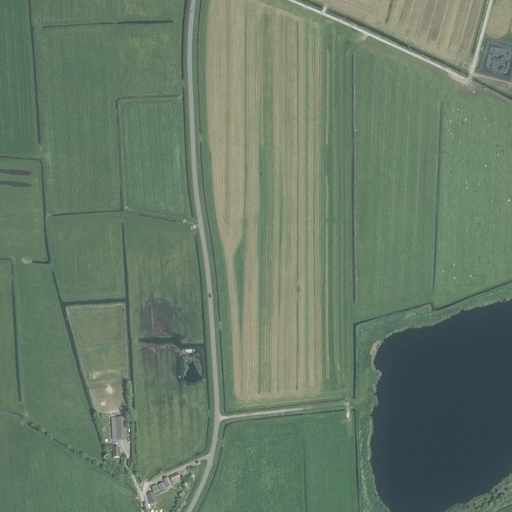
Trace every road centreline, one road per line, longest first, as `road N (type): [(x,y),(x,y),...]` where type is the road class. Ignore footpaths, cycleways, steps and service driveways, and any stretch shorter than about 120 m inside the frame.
road 1 (unclassified): [(189,511),(209,468),(218,399),(192,130),(195,0)]
road 2 (track): [(217,420),(355,403),(365,370)]
road 3 (track): [(143,511),(134,483),(25,416)]
